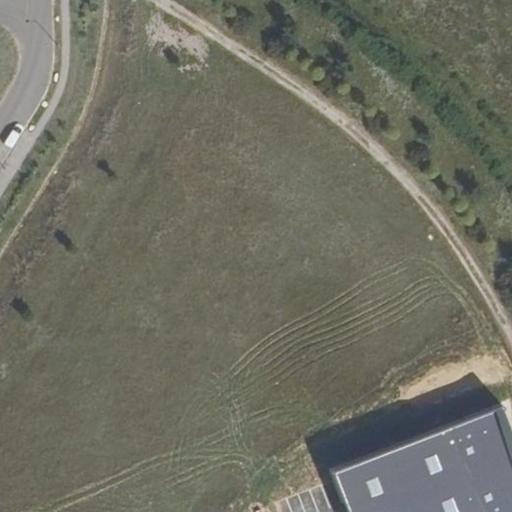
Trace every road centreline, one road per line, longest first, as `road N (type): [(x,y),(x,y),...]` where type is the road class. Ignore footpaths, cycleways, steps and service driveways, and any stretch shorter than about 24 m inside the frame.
road 1 (track): [(159,0),(329,106),(444,223),(511,338)]
road 2 (unclassified): [(0,131),(31,82),(36,36),(16,2)]
